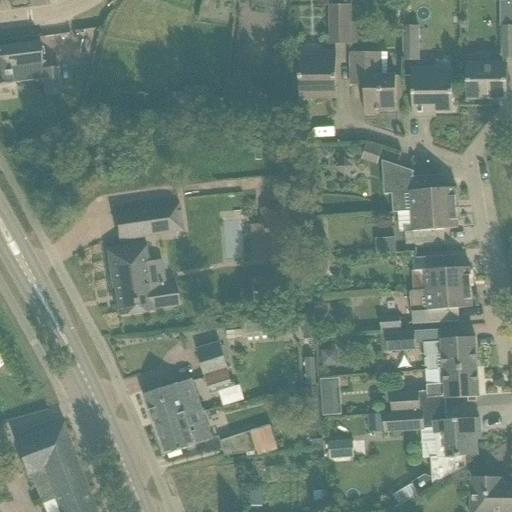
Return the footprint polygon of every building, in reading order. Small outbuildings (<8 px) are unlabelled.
[(499,2),(500,16),(511,16),(511,2),(499,2)] [(329,45),(350,45),(350,24),(351,24),(351,5),(329,5),(329,45)] [(360,45),(360,24),(351,24),(350,24),(350,45),(360,45)] [(403,26),(404,62),(419,62),(418,26),(403,26)] [(511,59),(511,27),(501,28),(502,60),(511,59)] [(0,85),(42,80),(45,97),(60,95),(57,67),(44,69),(44,63),(41,63),(39,43),(0,47),(0,85)] [(298,57),(299,79),(299,99),(336,99),(336,79),(336,53),(322,54),(322,57),(298,57)] [(364,86),(365,115),(377,115),(377,111),(397,111),(396,77),(375,78),(375,54),(350,54),(351,66),(351,86),(364,86)] [(467,80),(467,100),(485,100),(485,96),(506,96),(507,65),(468,65),(467,80)] [(453,112),(452,70),(412,71),(412,98),(413,118),(428,118),(428,112),(453,112)] [(236,91),(223,91),(223,100),(236,100),(236,91)] [(181,94),(168,94),(168,102),(181,102),(181,94)] [(28,121),(17,127),(23,139),(34,133),(28,121)] [(323,150),(314,155),(319,163),(328,157),(323,150)] [(367,151),(362,164),(375,168),(379,156),(367,151)] [(208,162),(187,163),(187,178),(209,177),(208,162)] [(456,208),(455,189),(442,189),(441,176),(413,178),(413,173),(414,173),(414,172),(397,166),(398,193),(392,193),(393,213),(398,212),(456,208)] [(177,205),(139,210),(142,237),(181,231),(177,205)] [(291,206),(262,208),(263,224),(265,252),(266,259),(295,257),(291,206)] [(456,208),(398,212),(399,229),(406,233),(407,245),(425,244),(445,243),(444,230),(458,229),(456,208)] [(325,238),(310,244),(315,256),(330,250),(325,238)] [(143,244),(106,250),(112,289),(114,288),(118,317),(152,312),(152,310),(178,307),(175,284),(149,287),(145,263),(146,263),(143,244)] [(410,291),(410,292),(471,287),(471,281),(473,281),(472,271),(470,271),(470,268),(456,269),(455,256),(417,259),(418,271),(412,272),(413,291),(410,291)] [(315,263),(314,272),(318,275),(322,276),(326,273),(327,264),(324,260),(319,260),(315,263)] [(459,322),(458,309),(472,308),(471,287),(410,292),(412,325),(422,324),(459,322)] [(315,338),(314,315),(273,317),(274,329),(302,327),(303,339),(315,338)] [(400,332),(400,316),(380,317),(381,333),(400,332)] [(387,335),(388,353),(417,350),(416,332),(387,335)] [(445,371),(477,369),(475,338),(443,340),(443,344),(425,345),(425,357),(427,357),(427,358),(424,359),(425,367),(427,368),(428,371),(445,371)] [(232,385),(220,343),(195,350),(208,392),(232,385)] [(335,350),(322,350),(323,366),(336,365),(335,350)] [(477,369),(445,371),(445,385),(427,386),(428,398),(447,397),(447,400),(479,398),(477,369)] [(143,395),(153,423),(186,412),(183,403),(197,398),(191,379),(164,388),(162,384),(145,389),(147,394),(143,395)] [(221,407),(244,399),(239,384),(216,391),(221,407)] [(295,390),(298,432),(320,430),(317,388),(295,390)] [(392,396),(393,414),(421,412),(420,394),(392,396)] [(186,412),(153,423),(164,456),(210,441),(200,414),(202,413),(197,398),(183,403),(186,412)] [(338,398),(322,399),(323,416),(339,415),(338,398)] [(421,412),(393,414),(384,414),(385,433),(425,430),(424,412),(421,412)] [(425,430),(420,430),(423,458),(431,458),(433,487),(466,467),(465,457),(477,456),(475,432),(480,431),(479,419),(434,422),(434,429),(425,430)] [(30,474),(37,493),(65,482),(64,480),(80,473),(62,424),(14,443),(26,476),(30,474)] [(277,450),(271,427),(251,433),(251,432),(220,442),(224,456),(257,452),(258,456),(277,450)] [(343,441),(328,442),(330,459),(344,458),(343,441)] [(65,482),(37,493),(42,505),(53,501),(57,511),(94,511),(80,473),(64,480),(65,482)] [(511,511),(511,484),(503,484),(503,478),(471,478),(471,498),(470,511),(511,511)] [(399,505),(418,494),(412,484),(393,495),(399,505)] [(326,490),(313,491),(314,501),(322,500),(322,497),(327,497),(326,490)]
